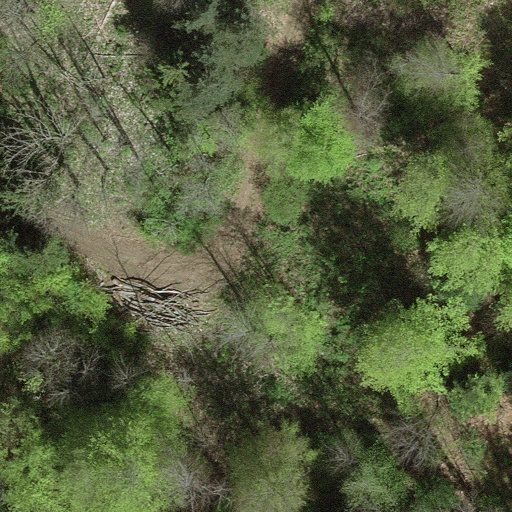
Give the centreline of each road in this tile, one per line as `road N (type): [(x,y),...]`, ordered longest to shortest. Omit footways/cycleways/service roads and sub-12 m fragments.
road 1 (track): [(315,0),(243,233),(216,288),(0,201)]
road 2 (track): [(216,288),(255,511)]
